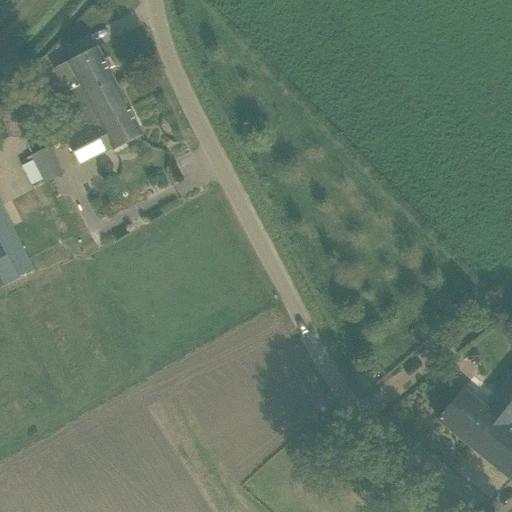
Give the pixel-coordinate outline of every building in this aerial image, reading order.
[(83,129),(127,107),(128,106),(97,47),(67,62),(79,85),(65,93),(83,129)] [(128,108),(127,107),(83,129),(65,138),(79,165),(112,149),(112,151),(142,136),(128,108)] [(49,147),(30,156),(32,160),(39,173),(58,164),(49,147)] [(0,203),(0,274),(6,286),(34,271),(0,203)] [(511,375),(494,397),(475,382),(467,392),(463,389),(437,420),(438,421),(439,421),(511,480),(511,375)]
